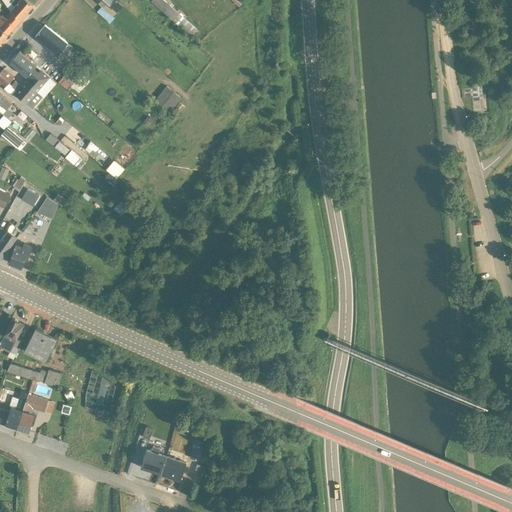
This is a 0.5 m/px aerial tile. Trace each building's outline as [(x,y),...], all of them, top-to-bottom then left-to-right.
[(33,2),(30,0),(15,0),(16,1),(10,8),(20,17),(21,17),(33,2)] [(105,0),(116,10),(123,2),(122,2),(119,0),(105,0)] [(152,0),(191,34),(197,27),(167,0),(152,0)] [(115,15),(102,4),(97,9),(110,20),(115,15)] [(0,24),(0,40),(20,17),(10,8),(5,14),(3,12),(1,13),(0,11),(0,21),(1,23),(0,24)] [(45,22),(36,33),(63,55),(64,55),(68,59),(77,48),(45,22)] [(19,92),(33,104),(42,94),(44,95),(57,80),(50,74),(20,48),(10,59),(26,74),(27,77),(21,84),(22,83),(16,78),(12,82),(18,87),(16,90),(19,92)] [(81,71),(72,63),(63,74),(72,82),(81,71)] [(9,88),(13,84),(9,80),(14,74),(4,66),(0,71),(0,80),(5,85),(9,88)] [(482,105),(484,82),(475,81),(473,105),(482,105)] [(166,83),(153,99),(168,112),(181,95),(166,83)] [(6,94),(0,88),(0,107),(4,111),(9,115),(13,110),(8,105),(12,100),(6,94)] [(18,126),(30,112),(22,106),(10,120),(18,126)] [(26,139),(8,124),(1,131),(20,147),(26,139)] [(31,125),(22,135),(27,140),(36,129),(31,125)] [(51,130),(46,136),(65,152),(70,146),(51,130)] [(76,161),(83,153),(73,145),(67,153),(76,161)] [(9,166),(2,163),(0,169),(0,174),(5,177),(9,166)] [(26,176),(21,173),(14,185),(19,188),(26,176)] [(28,186),(23,195),(33,201),(38,192),(28,186)] [(0,187),(0,200),(4,203),(9,192),(0,187)] [(67,197),(58,191),(54,196),(62,203),(67,197)] [(47,194),(37,209),(53,215),(58,201),(47,194)] [(120,199),(113,206),(121,213),(124,215),(131,207),(121,197),(121,198),(120,197),(119,198),(120,199)] [(11,222),(0,237),(0,253),(2,255),(21,227),(17,224),(15,226),(11,222)] [(16,241),(9,258),(22,263),(27,255),(29,255),(34,243),(24,239),(22,244),(16,241)] [(14,314),(12,313),(4,330),(5,331),(1,339),(6,342),(5,343),(11,347),(8,353),(14,356),(23,338),(18,335),(25,318),(21,317),(19,316),(19,314),(16,313),(14,314)] [(58,335),(44,328),(36,325),(25,347),(46,358),(58,335)] [(7,368),(59,384),(61,370),(49,366),(48,368),(41,366),(40,369),(11,360),(7,368)] [(0,403),(0,418),(18,424),(29,390),(22,387),(19,395),(13,393),(10,403),(11,403),(10,407),(0,403)] [(71,388),(65,391),(68,398),(75,394),(74,394),(72,388),(72,387),(71,388)] [(52,410),(55,399),(53,398),(29,390),(18,424),(29,428),(35,411),(37,412),(38,407),(52,410)] [(64,401),(62,409),(70,411),(72,403),(64,401)] [(188,425),(200,431),(202,425),(189,418),(187,422),(189,423),(188,425)] [(146,423),(142,433),(149,436),(154,426),(146,423)] [(194,435),(190,455),(200,457),(206,438),(194,435)] [(141,464),(160,471),(166,452),(159,449),(160,445),(153,443),(152,447),(147,446),(141,464)] [(187,459),(166,452),(160,471),(180,477),(187,459)] [(197,460),(194,469),(203,471),(206,463),(197,460)]
